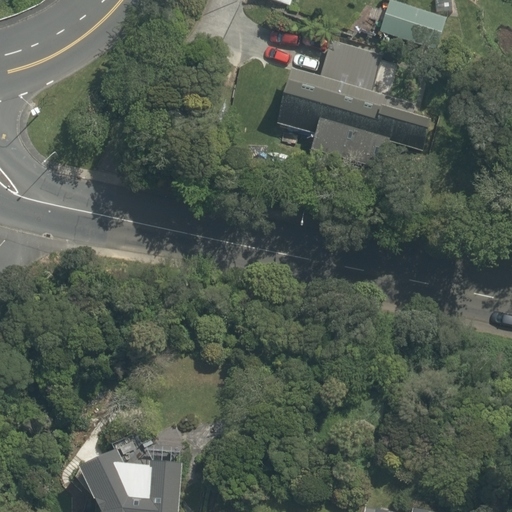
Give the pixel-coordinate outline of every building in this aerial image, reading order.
[(288,0),(263,0),(285,9),(288,0)] [(443,25),(389,7),(377,42),(431,60),(443,25)] [(272,129),(314,138),(308,161),(377,177),(383,155),(420,164),(433,111),(361,94),(370,58),(330,49),(321,84),(285,75),(272,129)] [(171,511),(175,457),(86,450),(81,503),(95,504),(94,511),(171,511)] [(404,511),(291,494),(287,511),(404,511)]
